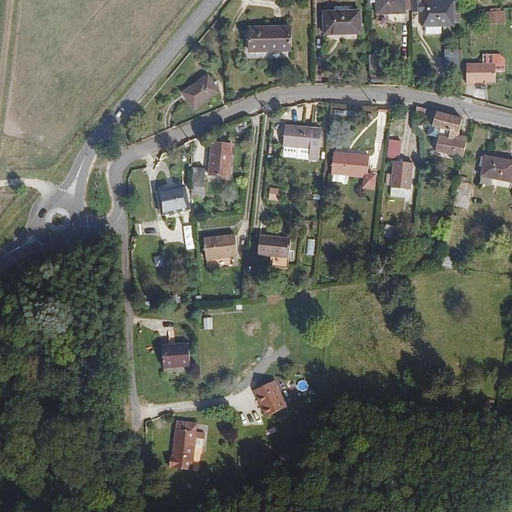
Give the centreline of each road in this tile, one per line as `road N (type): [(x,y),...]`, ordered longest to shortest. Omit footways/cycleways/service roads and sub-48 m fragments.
road 1 (residential): [(120,220),(115,170),(127,157),(283,96),(403,93),(511,120)]
road 2 (secondary): [(214,0),(91,148),(80,172)]
road 3 (residential): [(120,220),(132,424)]
